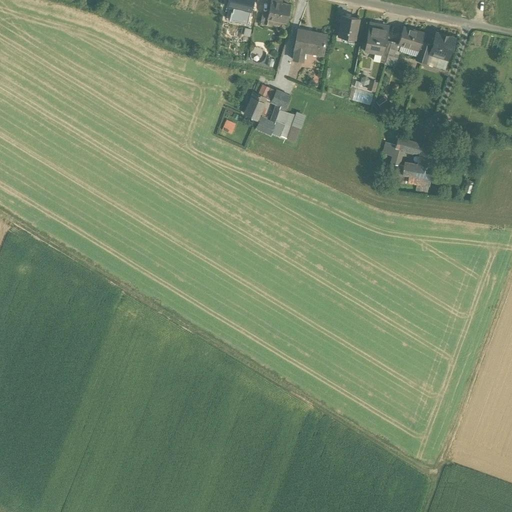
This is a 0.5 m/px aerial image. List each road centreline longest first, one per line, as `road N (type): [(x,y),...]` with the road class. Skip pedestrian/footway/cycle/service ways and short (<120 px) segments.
road 1 (track): [(441,485),(0,217)]
road 2 (track): [(511,284),(441,485)]
road 3 (residential): [(511,33),(346,0)]
